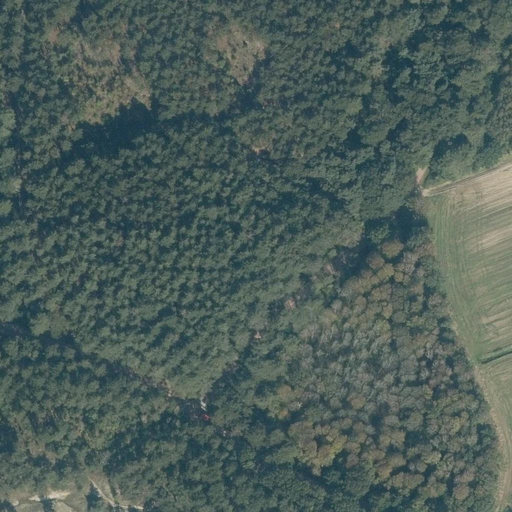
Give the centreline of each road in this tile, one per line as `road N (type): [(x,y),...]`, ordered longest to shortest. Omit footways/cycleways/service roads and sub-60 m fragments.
road 1 (unclassified): [(193,411),(280,314),(397,206),(450,105),(486,0)]
road 2 (unclassified): [(0,325),(130,375),(193,411)]
road 3 (unclassified): [(193,411),(277,472),(365,511)]
